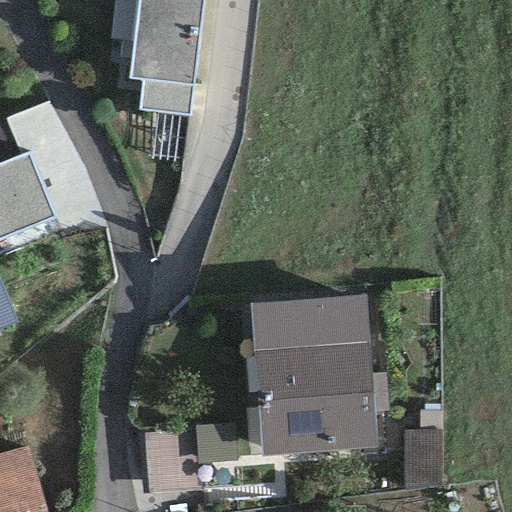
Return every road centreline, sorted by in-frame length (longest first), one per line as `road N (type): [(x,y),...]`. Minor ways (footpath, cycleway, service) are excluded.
road 1 (residential): [(138,326),(142,253),(130,209),(16,0)]
road 2 (residential): [(138,326),(183,278),(224,140),(239,0)]
road 3 (residential): [(116,511),(138,326)]
